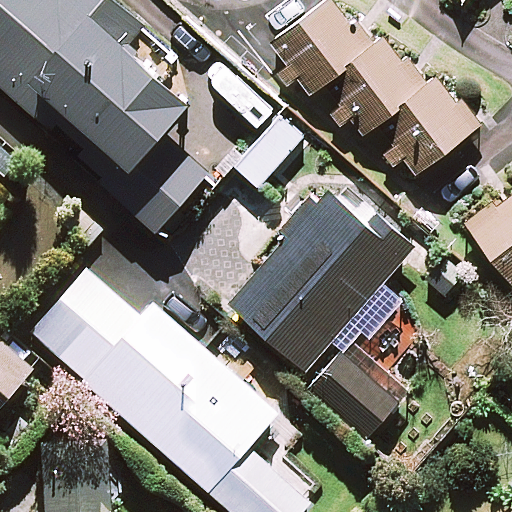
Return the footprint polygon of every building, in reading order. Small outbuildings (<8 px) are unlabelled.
[(0,0),(0,80),(110,177),(106,181),(160,229),(242,137),(126,35),(141,17),(121,0),(0,0)] [(339,0),(318,0),(268,41),(290,68),(282,75),(291,85),(299,78),(312,94),(325,84),(340,102),(330,111),(341,126),(350,119),(365,137),(380,126),(394,144),(382,154),(394,169),(402,162),(413,177),(481,122),(439,71),(428,80),(391,34),(376,46),(339,0)] [(328,152),(283,117),(257,150),(243,153),(249,182),(277,175),(300,188),(328,152)] [(416,244),(334,176),(231,302),(310,366),(350,317),(374,337),(405,299),(385,282),(416,244)] [(511,188),(469,220),(511,278),(511,188)] [(140,322),(85,274),(28,339),(226,511),(302,511),(314,500),(251,445),(282,411),(158,302),(140,322)] [(0,409),(32,373),(0,345),(0,409)] [(400,401),(344,353),(315,386),(372,434),(400,401)] [(109,511),(106,453),(72,443),(42,445),(46,511),(109,511)]
